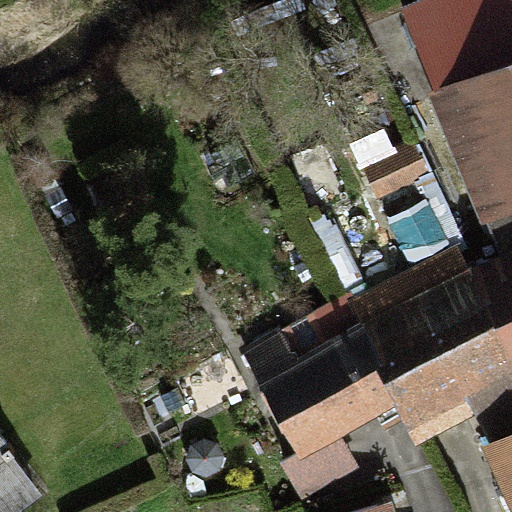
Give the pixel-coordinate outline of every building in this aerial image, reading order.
[(511,72),(434,104),(485,233),(511,221),(511,72)] [(406,150),(364,170),(380,204),(422,184),(406,150)] [(409,442),(511,401),(511,366),(476,277),(468,280),(461,261),(353,304),(365,334),(396,412),(409,442)] [(511,262),(476,277),(511,366),(511,262)] [(396,412),(365,334),(294,371),(276,338),(240,357),(301,463),(396,412)] [(511,446),(487,458),(511,511),(511,446)] [(0,511),(28,511),(39,504),(0,451),(0,511)]
